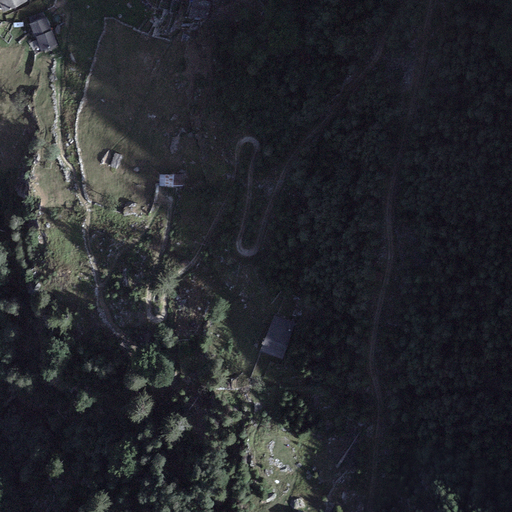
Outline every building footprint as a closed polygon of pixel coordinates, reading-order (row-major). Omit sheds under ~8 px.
[(28,2),(26,0),(0,0),(0,5),(4,13),(28,2)] [(201,0),(193,0),(190,14),(209,19),(213,3),(201,0)] [(58,45),(46,17),(29,24),(41,52),(58,45)] [(184,174),(159,175),(159,186),(184,186),(184,174)] [(294,325),(273,317),(259,353),(281,361),(294,325)]
